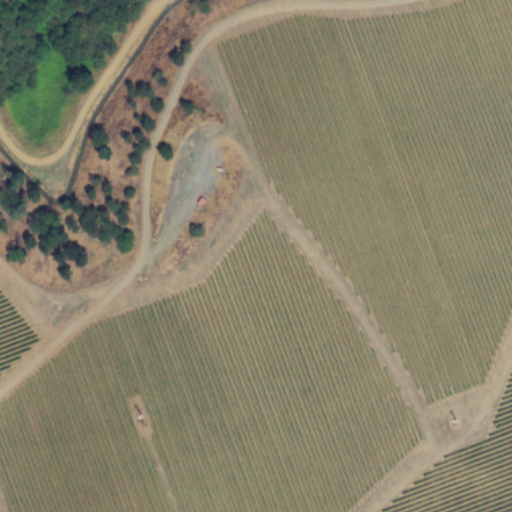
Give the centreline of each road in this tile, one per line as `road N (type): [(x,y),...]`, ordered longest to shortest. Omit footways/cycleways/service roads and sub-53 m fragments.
road 1 (track): [(393,0),(247,13),(194,43),(170,78),(151,140),(138,264),(0,388)]
road 2 (track): [(162,0),(48,162),(18,157),(0,139)]
